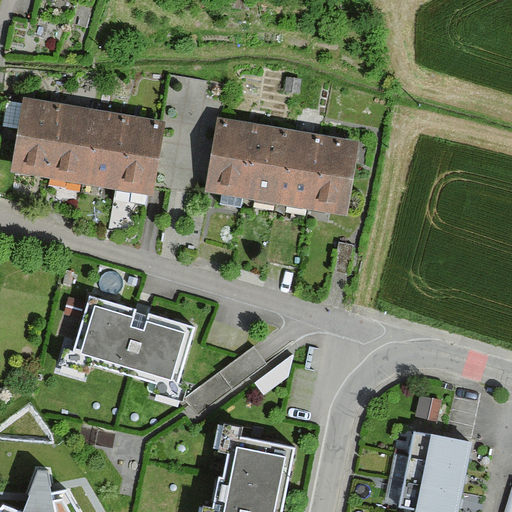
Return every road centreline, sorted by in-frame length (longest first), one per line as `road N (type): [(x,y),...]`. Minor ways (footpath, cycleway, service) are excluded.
road 1 (residential): [(0,215),(436,354)]
road 2 (residential): [(436,354),(378,367),(343,407),(322,511)]
